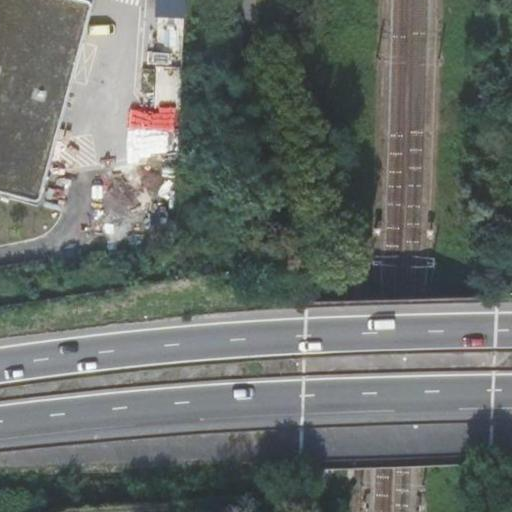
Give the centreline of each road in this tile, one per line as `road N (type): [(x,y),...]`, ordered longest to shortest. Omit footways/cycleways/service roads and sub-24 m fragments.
road 1 (trunk): [(511,330),(305,333),(0,360)]
road 2 (trunk): [(0,420),(511,392)]
